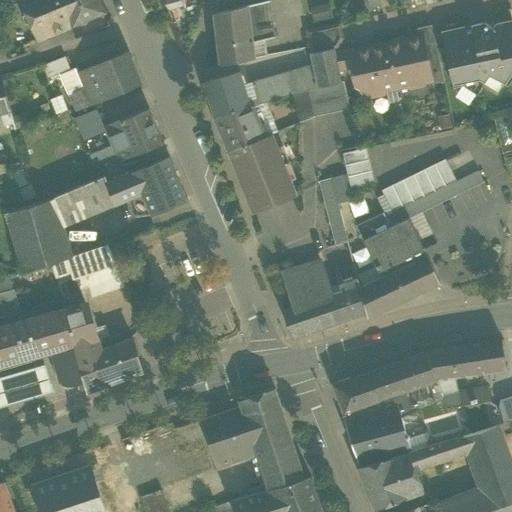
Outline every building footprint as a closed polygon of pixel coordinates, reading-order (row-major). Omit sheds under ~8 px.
[(71,25),(60,0),(22,0),(27,12),(25,13),(23,17),(26,23),(30,25),(32,24),(38,39),(71,25)] [(103,0),(60,0),(71,25),(103,12),(106,5),(103,0)] [(269,0),(267,0),(247,5),(252,42),(275,36),(269,0)] [(311,6),(314,19),(333,14),(330,1),(311,6)] [(247,5),(216,12),(222,63),(254,57),(252,42),(247,5)] [(493,27),(485,22),(446,30),(456,80),(477,93),(490,73),(505,83),(511,71),(511,20),(495,24),(493,27)] [(339,23),(307,29),(312,51),(334,47),(337,47),(343,37),(339,23)] [(422,36),(387,43),(396,86),(407,84),(411,87),(423,85),(426,80),(431,79),(430,71),(424,43),(422,36)] [(436,41),(424,43),(430,71),(442,68),(436,41)] [(387,43),(353,50),(357,69),(354,74),(357,84),(362,88),(363,93),(367,93),(371,96),(383,93),(386,88),(396,86),(387,43)] [(334,47),(312,51),(315,66),(319,86),(320,86),(332,83),(341,81),(334,47)] [(125,51),(78,71),(76,66),(70,68),(59,73),(69,96),(71,95),(70,94),(84,88),(91,104),(92,105),(139,85),(125,51)] [(65,56),(43,64),(48,77),(70,68),(65,56)] [(315,66),(251,83),(255,96),(248,98),(250,106),(253,105),(293,93),(309,89),(319,86),(315,66)] [(239,72),(205,82),(216,116),(250,106),(248,98),(239,72)] [(2,78),(0,78),(0,111),(1,112),(11,109),(2,78)] [(341,81),(332,83),(338,111),(350,108),(344,80),(341,81)] [(332,83),(320,86),(327,113),(338,111),(332,83)] [(319,86),(309,89),(316,115),(327,113),(320,86),(319,86)] [(84,88),(70,94),(71,95),(77,110),(91,104),(84,88)] [(309,89),(293,93),(300,121),(316,115),(309,89)] [(216,116),(215,116),(220,127),(230,150),(265,136),(253,105),(250,106),(216,116)] [(149,108),(105,126),(113,146),(119,160),(119,161),(163,143),(149,108)] [(11,109),(1,112),(4,125),(14,123),(11,109)] [(265,136),(230,150),(254,211),(296,194),(271,133),(265,136)] [(119,160),(113,146),(105,150),(111,164),(119,160)] [(342,153),(345,165),(368,159),(365,147),(342,153)] [(169,155),(134,170),(143,193),(138,195),(144,209),(150,208),(152,214),(187,199),(169,155)] [(435,163),(446,186),(456,180),(445,158),(435,163)] [(368,159),(345,165),(347,173),(348,176),(371,170),(368,159)] [(424,168),(435,191),(446,186),(435,163),(424,168)] [(424,196),(435,191),(424,168),(413,173),(424,196)] [(134,170),(108,181),(105,175),(104,175),(116,204),(138,195),(143,193),(134,170)] [(371,170),(348,176),(351,188),(374,182),(371,170)] [(392,211),(385,215),(390,225),(409,216),(410,217),(483,181),(478,170),(456,180),(446,186),(435,191),(424,196),(414,201),(403,206),(392,211)] [(352,259),(338,203),(353,199),(351,188),(348,176),(347,173),(318,181),(319,183),(335,241),(334,242),(335,243),(326,245),(326,246),(336,243),(341,263),(352,259)] [(413,173),(403,179),(414,201),(424,196),(413,173)] [(104,175),(56,196),(64,224),(64,226),(116,204),(104,175)] [(403,179),(392,184),(403,206),(414,201),(403,179)] [(381,189),(384,194),(392,211),(403,206),(392,184),(381,189)] [(384,211),(385,215),(392,211),(384,194),(377,197),(384,211)] [(56,197),(6,212),(24,272),(58,260),(73,255),(64,226),(64,224),(56,197)] [(409,216),(390,225),(385,215),(384,211),(356,224),(381,276),(360,286),(366,312),(368,316),(440,282),(426,248),(424,248),(410,217),(409,216)] [(112,229),(93,236),(97,247),(107,244),(109,248),(117,245),(112,229)] [(336,243),(326,246),(332,266),(341,263),(336,243)] [(73,255),(58,260),(69,280),(81,276),(116,265),(109,248),(107,244),(97,247),(73,255)] [(366,246),(352,252),(357,264),(371,259),(366,246)] [(142,249),(133,250),(136,266),(145,265),(142,249)] [(332,266),(324,269),(341,321),(366,312),(360,286),(352,259),(341,263),(332,266)] [(116,265),(81,276),(92,297),(124,286),(116,265)] [(324,269),(302,276),(298,265),(281,270),(292,306),(283,309),(293,337),(341,321),(324,269)] [(0,317),(21,311),(10,275),(0,277),(0,317)] [(97,343),(85,302),(64,308),(75,344),(78,357),(121,341),(119,336),(97,343)] [(64,308),(0,326),(0,365),(52,351),(75,344),(64,308)] [(78,357),(77,357),(87,389),(141,370),(131,338),(121,341),(78,357)] [(502,339),(466,344),(471,374),(506,369),(502,339)] [(75,344),(52,351),(59,378),(71,385),(84,381),(87,391),(87,390),(87,389),(77,357),(78,357),(75,344)] [(466,344),(427,350),(437,378),(455,376),(471,374),(466,344)] [(427,350),(332,383),(344,413),(393,394),(408,390),(424,383),(437,378),(427,350)] [(47,363),(0,375),(0,406),(55,391),(47,363)] [(455,376),(437,378),(447,407),(475,403),(472,390),(458,391),(455,376)] [(424,383),(408,390),(409,393),(410,392),(415,410),(431,403),(424,383)] [(275,387),(239,399),(242,406),(202,419),(217,467),(257,454),(268,489),(305,477),(275,387)] [(487,388),(472,390),(475,403),(489,401),(487,388)] [(386,403),(342,416),(359,464),(411,449),(401,416),(415,410),(410,392),(409,393),(385,401),(386,403)] [(511,395),(501,399),(499,405),(501,414),(503,421),(511,418),(511,395)] [(501,414),(489,417),(491,427),(499,424),(503,423),(503,421),(501,414)] [(491,427),(462,436),(468,452),(481,488),(511,479),(511,459),(499,424),(491,427)] [(459,436),(432,443),(408,452),(409,452),(413,463),(435,456),(437,462),(468,452),(462,436),(459,436)] [(408,452),(358,466),(376,509),(424,491),(413,463),(409,452),(408,452)] [(103,460),(39,475),(47,511),(103,511),(104,511),(115,509),(103,460)] [(268,489),(233,500),(216,506),(217,511),(319,511),(324,510),(310,475),(268,489)] [(511,479),(481,488),(440,505),(443,511),(481,511),(511,501),(511,479)] [(4,481),(0,482),(0,511),(14,511),(9,495),(4,481)] [(171,511),(162,487),(139,496),(144,511),(171,511)] [(511,511),(511,503),(511,501),(481,511),(511,511)]
